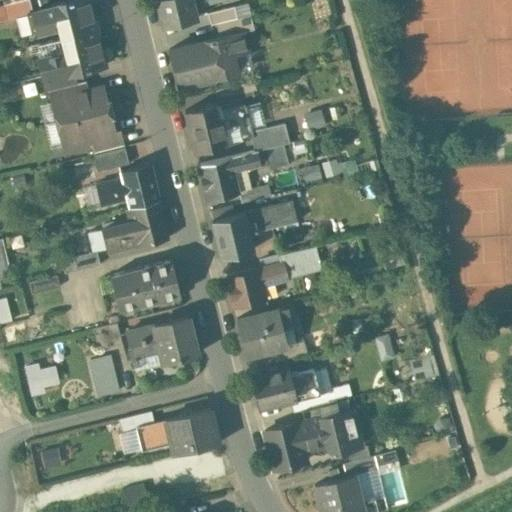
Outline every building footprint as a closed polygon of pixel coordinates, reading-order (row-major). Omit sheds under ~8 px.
[(29,0),(21,0),(3,4),(7,19),(33,13),(32,11),(32,10),(29,0)] [(95,29),(88,0),(64,0),(53,3),(54,6),(59,26),(62,38),(95,29)] [(190,0),(157,0),(164,26),(195,18),(191,3),(190,0)] [(38,32),(59,26),(54,6),(32,10),(32,11),(33,13),(38,32)] [(250,15),(216,23),(219,36),(243,31),(243,32),(254,29),(250,15)] [(95,29),(62,38),(65,51),(70,73),(72,72),(104,64),(95,29)] [(219,36),(189,44),(199,82),(237,72),(232,55),(248,51),(243,32),(243,31),(219,36)] [(189,44),(169,49),(179,87),(199,82),(189,44)] [(65,51),(39,58),(43,74),(47,89),(48,89),(75,82),(72,72),(70,73),(65,51)] [(43,74),(5,83),(8,99),(47,89),(43,74)] [(83,91),(80,81),(75,82),(48,89),(52,104),(56,107),(60,120),(56,121),(62,144),(68,148),(78,145),(81,140),(89,138),(88,137),(116,130),(114,123),(112,124),(110,116),(113,116),(109,100),(107,101),(103,86),(83,91)] [(265,99),(245,104),(253,135),(252,135),(256,150),(259,149),(280,144),(281,143),(277,129),(273,130),(265,99)] [(216,103),(185,111),(195,149),(226,141),(218,111),(216,103)] [(245,104),(218,111),(226,141),(252,135),(253,135),(245,104)] [(116,130),(88,137),(89,138),(93,154),(124,146),(120,129),(116,130)] [(280,144),(259,149),(262,163),(269,161),(270,165),(284,162),(280,144)] [(124,146),(93,154),(97,171),(128,163),(124,146)] [(256,150),(231,156),(235,169),(262,163),(259,149),(256,150)] [(231,156),(198,163),(207,198),(240,190),(235,169),(231,156)] [(150,163),(120,170),(121,177),(96,183),(101,204),(126,198),(129,207),(158,199),(159,199),(150,163)] [(129,207),(125,207),(129,220),(135,245),(168,237),(158,199),(129,207)] [(292,200),(279,204),(283,223),(297,220),(292,200)] [(231,204),(210,210),(212,220),(233,214),(231,204)] [(279,204),(265,207),(269,227),(283,223),(279,204)] [(265,207),(243,212),(248,232),(269,227),(265,207)] [(233,214),(212,220),(221,257),(252,249),(248,232),(243,212),(233,214)] [(129,220),(101,227),(106,248),(107,252),(135,245),(129,220)] [(101,227),(88,231),(93,251),(96,250),(97,250),(106,248),(101,227)] [(93,251),(61,259),(65,272),(100,263),(97,250),(96,250),(93,251)] [(171,258),(109,274),(118,308),(179,293),(171,258)] [(300,260),(281,264),(284,280),(304,275),(300,260)] [(281,264),(257,270),(260,283),(268,281),(269,283),(284,280),(281,264)] [(257,270),(226,277),(233,305),(263,298),(260,283),(257,270)] [(57,274),(29,281),(32,292),(59,286),(57,274)] [(282,306),(235,318),(245,355),(273,348),(285,345),(285,344),(281,328),(287,327),(282,306)] [(22,311),(0,315),(0,332),(2,340),(27,334),(22,311)] [(187,315),(126,330),(133,359),(160,352),(162,362),(197,353),(187,315)] [(116,322),(92,327),(97,348),(121,342),(116,322)] [(325,329),(303,334),(306,348),(328,344),(325,329)] [(390,332),(376,336),(384,359),(397,355),(390,332)] [(303,339),(285,344),(285,345),(273,348),(275,359),(307,352),(303,339)] [(90,357),(100,394),(122,389),(112,351),(90,357)] [(416,378),(438,375),(435,353),(413,356),(416,378)] [(62,380),(59,363),(42,366),(41,360),(27,363),(32,393),(48,390),(47,383),(62,380)] [(288,367),(251,376),(259,409),(289,401),(296,400),(289,374),(288,367)] [(313,368),(289,374),(296,400),(319,394),(313,368)] [(348,383),(332,388),(333,390),(335,398),(350,394),(348,383)] [(296,400),(289,401),(292,411),(300,409),(335,400),(335,398),(333,390),(319,394),(296,400)] [(335,400),(300,409),(303,420),(320,416),(320,417),(338,413),(335,400)] [(209,408),(163,418),(164,420),(154,423),(154,424),(138,428),(143,448),(168,441),(171,453),(217,442),(209,408)] [(151,410),(117,419),(121,432),(138,428),(154,424),(154,423),(151,410)] [(338,413),(320,417),(327,445),(327,446),(335,451),(359,445),(350,410),(338,413)] [(303,420),(264,430),(273,468),(306,460),(304,451),(327,445),(320,417),(320,416),(303,420)] [(217,442),(171,453),(176,474),(187,472),(189,483),(225,474),(217,442)] [(374,454),(343,462),(346,476),(349,475),(377,468),(374,454)] [(346,476),(314,484),(321,511),(358,511),(349,475),(346,476)]
